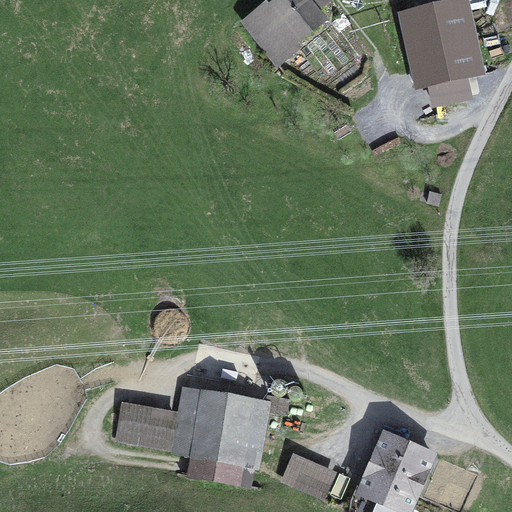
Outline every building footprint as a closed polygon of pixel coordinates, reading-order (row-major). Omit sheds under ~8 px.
[(278,66),(299,50),(295,44),(325,21),(317,12),(325,6),(320,0),(279,0),(268,9),(266,6),(244,23),(278,66)] [(470,97),(466,79),(483,75),(466,1),(400,16),(417,90),(430,87),(434,105),(470,97)] [(427,204),(439,207),(441,196),(430,193),(427,204)] [(239,486),(242,469),(257,472),(268,413),(286,416),(288,402),(270,399),(268,409),(184,394),(173,454),(193,458),(189,477),(239,486)] [(125,407),(119,442),(168,450),(175,416),(125,407)] [(356,492),(361,494),(372,469),(386,436),(380,434),(356,492)] [(408,511),(432,456),(386,436),(372,469),(361,494),(380,502),(375,511),(408,511)] [(332,476),(295,460),(285,483),(322,499),(332,476)]
